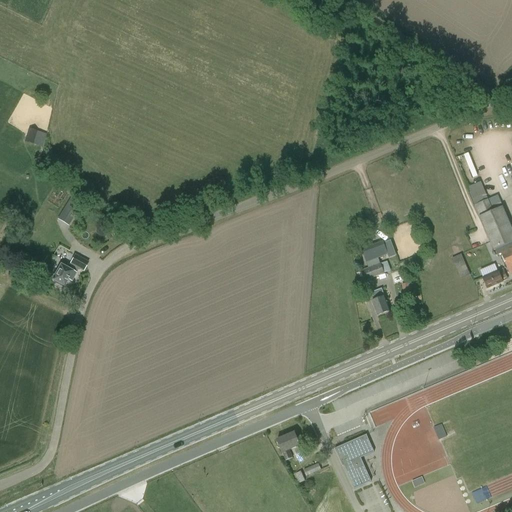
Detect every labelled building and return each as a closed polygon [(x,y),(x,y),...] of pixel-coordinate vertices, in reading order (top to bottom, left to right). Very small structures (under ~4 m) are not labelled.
[(38,132),(29,129),(24,142),(34,145),(38,132)] [(472,152),(466,154),(473,178),(479,176),(472,152)] [(82,204),(71,198),(62,212),(73,218),(82,204)] [(511,227),(503,207),(493,211),(488,199),(475,205),(494,251),(495,250),(497,255),(501,254),(509,275),(511,273),(511,227)] [(388,255),(383,241),(361,249),(367,263),(388,255)] [(464,254),(454,258),(461,277),(471,273),(464,254)] [(83,271),(88,263),(76,256),(68,269),(61,265),(52,280),(64,287),(68,279),(71,281),(76,273),(79,269),(83,271)] [(367,280),(385,274),(381,264),(363,270),(367,280)] [(488,289),(508,280),(503,269),(483,278),(488,289)] [(377,316),(390,311),(382,289),(372,293),(375,300),(372,302),(377,316)] [(277,440),(282,453),(286,461),(292,458),(289,451),(300,446),(294,433),(277,440)] [(367,435),(345,444),(346,445),(336,450),(336,449),(335,449),(343,467),(344,466),(343,466),(344,466),(355,489),(371,482),(361,458),(374,452),(367,435)] [(302,470),(305,476),(320,470),(317,464),(302,470)]
